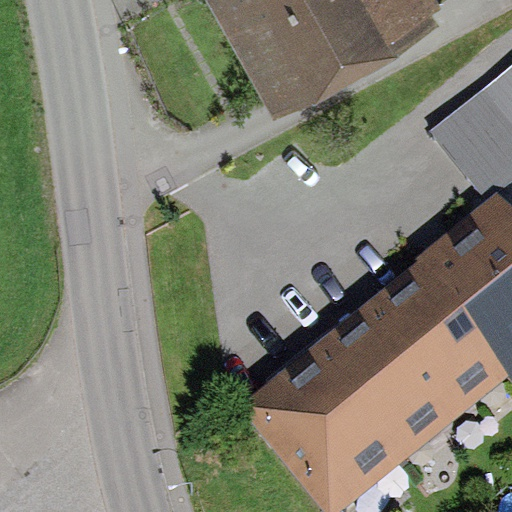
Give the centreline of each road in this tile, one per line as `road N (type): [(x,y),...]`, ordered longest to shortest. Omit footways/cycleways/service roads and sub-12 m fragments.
road 1 (tertiary): [(58,0),(110,392),(140,511)]
road 2 (unknown): [(89,206),(197,153),(229,204),(317,254)]
